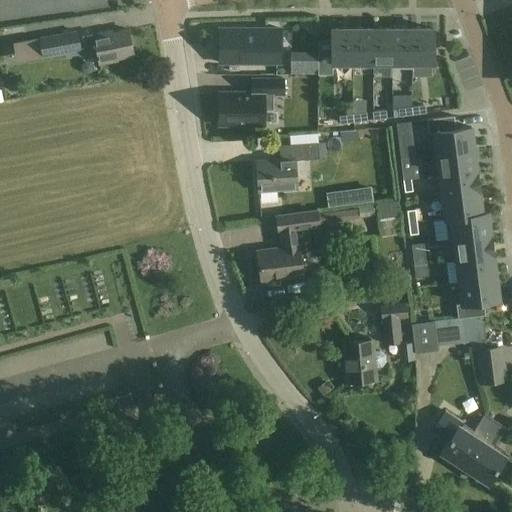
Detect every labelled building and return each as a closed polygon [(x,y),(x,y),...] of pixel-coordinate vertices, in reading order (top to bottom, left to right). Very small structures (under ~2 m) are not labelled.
[(52,34),(38,36),(42,55),(55,53),(80,48),(77,29),(52,34)] [(219,60),(219,63),(281,63),(281,60),(280,60),(280,31),(281,31),(281,29),(219,29),(219,31),(220,31),(220,60),(219,60)] [(318,53),(318,73),(332,73),(332,64),(353,64),(353,29),(332,29),(332,52),(318,53)] [(353,29),(353,64),(373,64),(373,29),(353,29)] [(373,29),(373,64),(391,63),(392,63),(392,29),(373,29)] [(391,63),(392,68),(413,68),(413,63),(412,63),(412,29),(392,29),(392,63),(391,63)] [(412,29),(412,63),(413,63),(413,68),(413,78),(432,78),(432,63),(433,63),(433,29),(412,29)] [(94,34),(82,36),(86,54),(97,52),(100,64),(118,61),(117,59),(133,56),(128,30),(112,33),(112,31),(94,34)] [(292,61),(292,73),(300,73),(300,61),(292,61)] [(9,78),(6,83),(9,90),(14,93),(20,90),(23,85),(21,79),(16,76),(9,78)] [(219,92),(219,125),(264,125),(264,110),(274,110),(274,94),(284,94),(284,79),(252,78),(252,92),(219,92)] [(424,105),(412,106),(413,114),(425,113),(424,105)] [(412,106),(400,108),(401,116),(413,114),(412,106)] [(385,110),(373,111),(374,119),(386,118),(385,110)] [(365,112),(353,114),(354,122),(366,120),(365,112)] [(353,114),(341,115),(342,123),(354,122),(353,114)] [(454,116),(427,119),(429,133),(434,133),(437,154),(474,149),(471,127),(456,129),(454,116)] [(409,122),(397,123),(398,136),(410,135),(409,122)] [(321,149),(336,147),(334,131),(318,134),(321,149)] [(308,159),(319,159),(318,142),(307,143),(308,159)] [(474,149),(437,154),(439,172),(439,175),(477,171),(474,149)] [(276,190),(297,188),(295,161),(294,158),(280,159),(256,161),(259,191),(260,191),(276,190)] [(410,167),(401,168),(403,180),(412,179),(410,167)] [(477,171),(439,175),(442,197),(479,192),(477,171)] [(412,179),(403,180),(405,192),(413,191),(412,179)] [(371,188),(358,190),(360,204),(372,202),(371,188)] [(342,206),(340,192),(326,194),(328,208),(342,206)] [(479,192),(442,197),(444,212),(445,218),(488,213),(488,212),(482,213),(479,192)] [(397,200),(377,203),(382,237),(402,234),(397,200)] [(415,209),(407,211),(408,223),(417,222),(415,209)] [(318,211),(277,216),(279,231),(280,231),(283,248),(257,251),(261,281),(303,275),(297,228),(320,225),(318,211)] [(488,213),(445,218),(445,220),(447,240),(454,239),(491,234),(488,213)] [(417,222),(408,223),(410,235),(419,233),(417,222)] [(491,234),(454,239),(457,260),(494,256),(491,234)] [(422,264),(421,252),(413,253),(414,265),(422,264)] [(457,260),(460,282),(496,277),(494,256),(457,260)] [(424,277),(422,264),(414,265),(415,277),(424,277)] [(456,304),(458,318),(485,315),(484,301),(499,299),(496,277),(460,282),(462,304),(456,304)] [(382,303),(385,343),(410,341),(407,317),(408,317),(407,301),(382,303)] [(470,317),(435,321),(437,346),(470,342),(471,350),(475,349),(486,348),(483,322),(470,317)] [(437,346),(435,321),(412,324),(415,353),(438,349),(437,346)] [(346,382),(376,380),(372,340),(343,342),(346,382)] [(507,380),(503,345),(475,349),(480,384),(507,380)] [(441,452),(464,468),(495,421),(484,414),(471,434),(459,426),(462,421),(446,411),(432,432),(447,442),(441,452)] [(505,428),(495,421),(464,468),(488,483),(505,456),(492,448),(505,428)] [(232,472),(226,452),(191,462),(198,483),(232,472)]
